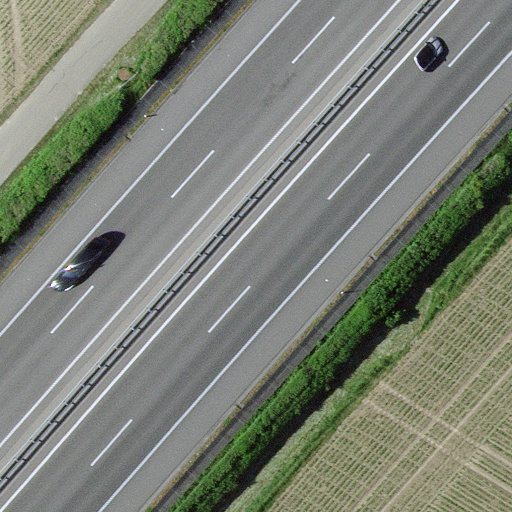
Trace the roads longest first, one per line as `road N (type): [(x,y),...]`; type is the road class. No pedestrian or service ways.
road 1 (motorway): [(51,511),(509,0)]
road 2 (motorway): [(349,0),(0,391)]
road 3 (track): [(0,157),(142,0)]
